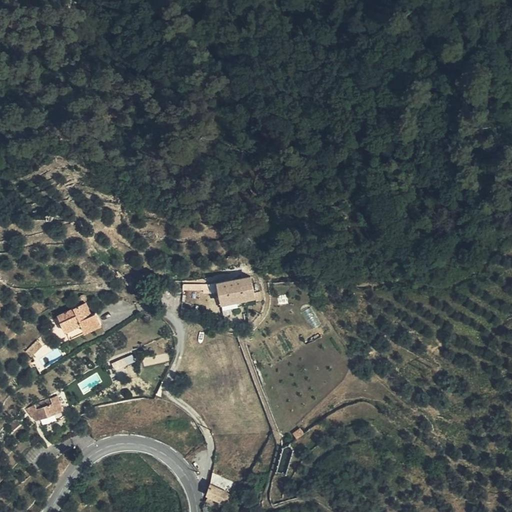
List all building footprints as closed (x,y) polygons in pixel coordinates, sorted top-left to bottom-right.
[(249,305),(264,301),(256,275),(225,282),(234,316),(251,313),(249,305)] [(77,341),(91,330),(93,333),(99,328),(108,321),(102,315),(98,318),(90,308),(66,327),(77,341)] [(112,326),(108,321),(99,328),(93,333),(96,337),(112,326)] [(61,350),(55,343),(45,354),(49,359),(61,350)] [(44,426),(60,418),(69,414),(62,399),(53,403),(35,413),(44,426)] [(209,475),(226,483),(231,473),(215,465),(210,473),(209,475)] [(204,484),(220,492),(224,486),(226,483),(209,475),(204,484)]
